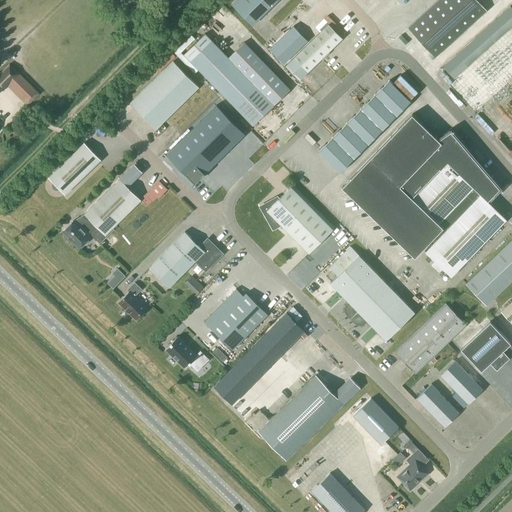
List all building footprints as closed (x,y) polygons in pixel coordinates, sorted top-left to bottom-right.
[(235,0),(231,4),(252,26),(278,0),(235,0)] [(435,57),(487,10),(477,0),(437,0),(408,27),(435,57)] [(443,66),(454,78),(511,25),(511,7),(510,5),(443,66)] [(307,45),(321,59),(342,38),(328,24),(307,45)] [(294,26),(270,49),(284,64),(308,40),(294,26)] [(228,58),(205,34),(184,54),(253,125),(290,90),(244,42),(228,58)] [(299,81),(321,59),(307,45),(285,67),(299,81)] [(156,129),(199,87),(174,61),(131,103),(156,129)] [(8,86),(9,86),(28,105),(39,93),(9,64),(0,73),(0,86),(2,88),(7,88),(8,86)] [(397,116),(411,101),(389,80),(375,94),(397,116)] [(382,130),(397,116),(375,94),(361,108),(382,130)] [(207,114),(235,143),(245,134),(217,105),(207,114)] [(368,144),(382,130),(361,108),(347,123),(368,144)] [(207,114),(197,124),(225,153),(235,143),(207,114)] [(412,114),(342,186),(415,257),(443,227),(446,230),(425,251),(429,255),(444,269),(451,277),(507,219),(487,200),(499,187),(451,131),(438,139),(412,114)] [(354,158),(368,144),(347,123),(333,137),(354,158)] [(225,153),(197,124),(187,134),(215,163),(225,153)] [(215,163),(187,134),(169,152),(188,171),(186,173),(195,183),(215,163)] [(340,172),(354,158),(333,137),(319,151),(340,172)] [(65,194),(101,159),(85,142),(49,177),(54,183),(53,185),(54,187),(55,189),(57,189),(59,188),(65,194)] [(135,164),(120,178),(129,187),(144,173),(135,164)] [(74,220),(63,231),(80,248),(93,236),(99,242),(113,228),(141,200),(129,187),(120,178),(85,214),(86,215),(78,224),(74,220)] [(167,189),(159,180),(141,198),(148,205),(157,197),(158,198),(167,189)] [(281,224),(309,253),(333,229),(291,186),(276,202),(273,199),(261,207),(273,229),(281,224)] [(170,287),(196,261),(206,270),(223,253),(210,241),(203,249),(185,231),(150,267),(170,287)] [(486,305),(511,280),(511,239),(466,283),(486,305)] [(415,312),(359,255),(351,246),(329,267),(332,270),(326,275),(332,281),(330,283),(349,302),(347,304),(346,305),(346,306),(345,308),(345,309),(346,311),(346,312),(347,314),(356,322),(357,323),(358,324),(359,324),(361,324),(362,324),(363,324),(364,323),(365,323),(367,320),(386,340),(415,312)] [(117,267),(112,273),(114,275),(120,281),(126,276),(117,267)] [(193,272),(186,280),(198,291),(205,283),(193,272)] [(147,308),(134,295),(141,288),(135,282),(127,290),(130,292),(119,303),(136,319),(147,308)] [(268,314),(246,293),(211,328),(233,349),(268,314)] [(467,324),(448,304),(446,302),(395,351),(415,373),(467,324)] [(511,302),(502,312),(511,323),(511,302)] [(481,370),(490,363),(496,370),(509,358),(502,351),(511,343),(490,321),(461,349),(481,370)] [(282,353),(264,335),(214,386),(232,404),(282,353)] [(179,337),(167,350),(185,367),(189,363),(198,371),(209,359),(200,351),(197,355),(179,337)] [(440,375),(469,403),(483,389),(455,360),(440,375)] [(339,398),(335,394),(316,375),(270,420),(260,410),(256,414),(252,414),(247,419),(246,423),(261,438),(265,438),(287,460),(344,404),(339,398)] [(460,413),(448,400),(431,384),(417,398),(445,427),(460,413)] [(353,415),(381,444),(399,427),(371,398),(353,415)] [(406,445),(413,453),(418,448),(411,441),(406,445)] [(421,479),(427,473),(421,466),(428,460),(418,449),(407,460),(412,464),(399,476),(410,489),(417,482),(418,483),(421,480),(421,479)] [(312,490),(332,511),(362,511),(365,510),(330,473),(312,490)]
